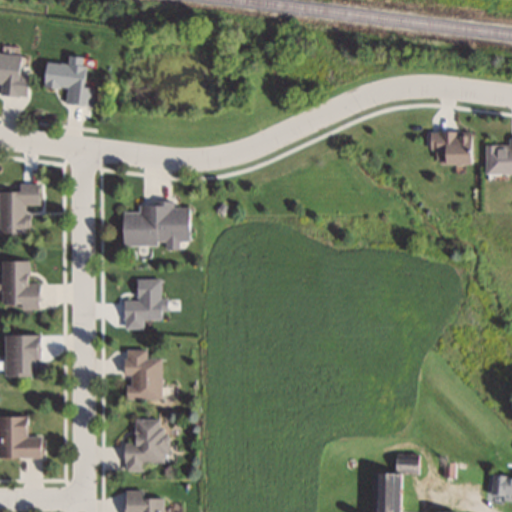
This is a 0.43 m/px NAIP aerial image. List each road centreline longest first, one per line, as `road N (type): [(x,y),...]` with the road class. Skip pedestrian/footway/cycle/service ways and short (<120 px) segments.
road 1 (residential): [(511,96),(405,87),(256,146),(187,160),(0,139)]
road 2 (residential): [(82,511),(82,151)]
